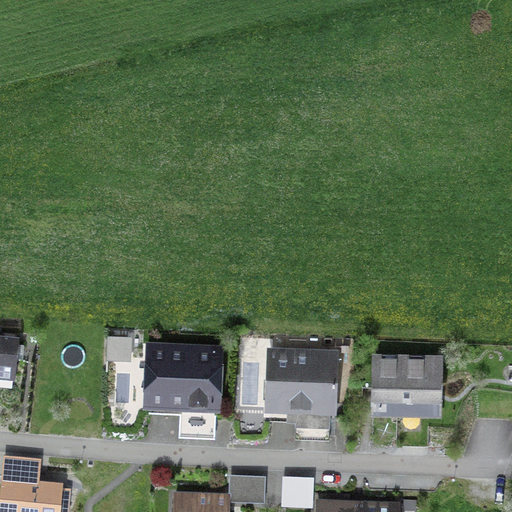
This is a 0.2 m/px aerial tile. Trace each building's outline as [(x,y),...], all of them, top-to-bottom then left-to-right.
[(0,373),(10,375),(16,333),(0,330),(0,373)] [(132,357),(133,335),(110,333),(108,356),(132,357)] [(155,405),(216,410),(222,344),(160,339),(155,405)] [(265,346),(262,411),(334,414),(336,349),(265,346)] [(369,353),(368,411),(439,413),(440,354),(369,353)] [(258,400),(257,375),(242,376),(244,401),(258,400)] [(0,453),(0,456),(0,511),(62,511),(66,477),(33,475),(35,456),(0,453)] [(259,474),(227,473),(226,500),(259,500),(259,474)] [(170,490),(169,511),(224,511),(225,491),(170,490)] [(314,511),(353,511),(354,499),(315,497),(314,511)] [(354,499),(353,511),(395,511),(396,501),(354,499)]
